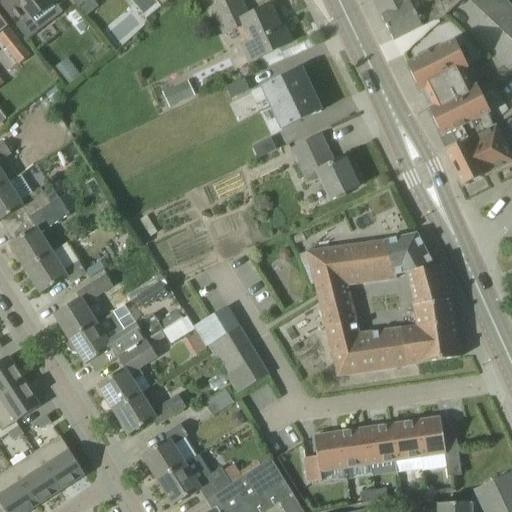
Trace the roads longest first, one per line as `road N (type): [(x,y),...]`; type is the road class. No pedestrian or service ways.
road 1 (residential): [(221,277),(308,413),(511,385)]
road 2 (residential): [(119,484),(0,293)]
road 3 (primary): [(405,137),(338,0)]
